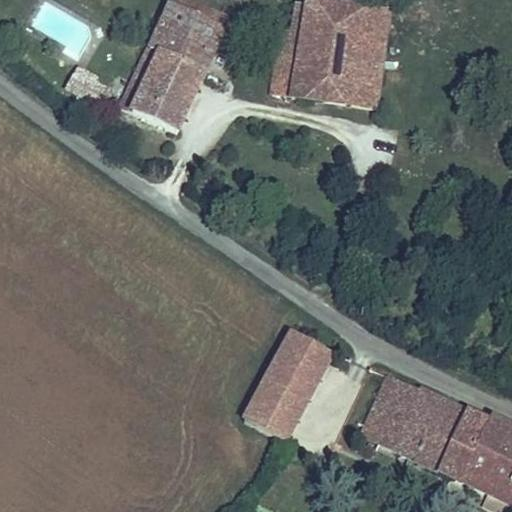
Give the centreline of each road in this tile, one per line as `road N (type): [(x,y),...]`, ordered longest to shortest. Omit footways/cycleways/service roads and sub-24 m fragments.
road 1 (unclassified): [(0,82),(348,329),(511,413)]
road 2 (unknown): [(318,308),(381,170),(366,131),(283,108),(245,103),(223,111),(170,207)]
